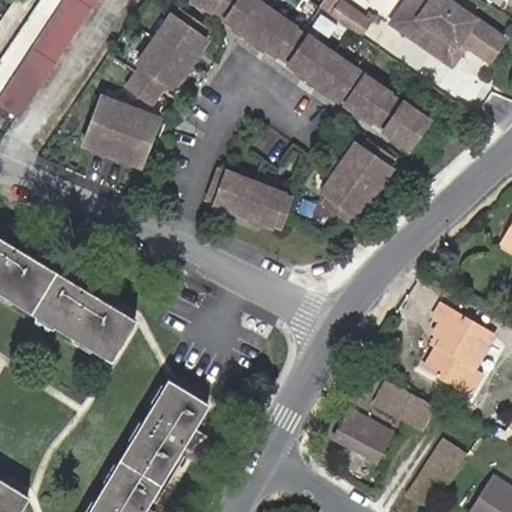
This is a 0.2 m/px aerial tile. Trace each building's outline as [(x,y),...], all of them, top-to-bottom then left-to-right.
[(0,117),(14,126),(100,0),(68,0),(0,99),(0,117)] [(431,120),(258,0),(194,0),(211,12),(212,10),(225,18),(224,21),(291,67),(293,65),(306,74),(304,76),(371,122),(373,120),(386,129),(384,131),(411,149),(431,120)] [(406,34),(440,57),(454,37),(460,41),(489,62),(504,40),(447,0),(408,0),(406,3),(421,13),(406,34)] [(406,34),(421,13),(406,3),(392,24),(406,34)] [(338,27),(348,13),(340,7),(330,21),(338,27)] [(171,14),(137,62),(141,65),(128,84),(152,101),(165,83),(175,90),(210,40),(202,34),(207,28),(180,9),(175,17),(171,14)] [(225,18),(212,10),(211,12),(224,21),(225,18)] [(353,38),(363,23),(348,13),(338,27),(353,38)] [(460,41),(454,37),(440,57),(446,62),(460,41)] [(293,65),(291,67),(304,76),(306,74),(293,65)] [(161,118),(102,94),(82,145),(142,166),(161,118)] [(373,120),(371,122),(384,131),(386,129),(373,120)] [(363,147),(355,142),(321,191),(329,197),(324,204),(350,223),(355,216),(361,220),(396,170),(392,167),(397,160),(368,140),(363,147)] [(274,225),(282,227),(292,197),(285,195),(286,192),(228,169),(227,172),(219,169),(207,199),(215,203),(214,205),(273,227),(274,225)] [(511,223),(503,240),(511,245),(511,223)] [(0,296),(109,365),(132,326),(97,303),(104,289),(90,286),(82,282),(76,290),(17,253),(22,245),(15,240),(5,228),(0,235),(0,296)] [(439,342),(435,347),(423,369),(455,387),(467,367),(475,371),(496,334),(443,302),(432,321),(436,324),(429,337),(439,342)] [(426,341),(435,347),(439,342),(429,337),(426,341)] [(475,371),(467,367),(455,387),(471,397),(483,376),(475,371)] [(437,403),(387,374),(373,398),(423,427),(437,403)] [(166,386),(87,511),(142,511),(179,453),(188,458),(192,451),(206,441),(191,433),(205,410),(166,386)] [(391,433),(350,410),(334,439),(375,462),(391,433)] [(424,511),(430,511),(467,456),(443,441),(405,499),(424,511)] [(511,511),(511,488),(492,476),(468,511),(511,511)] [(0,511),(17,511),(25,499),(0,483),(0,511)]
